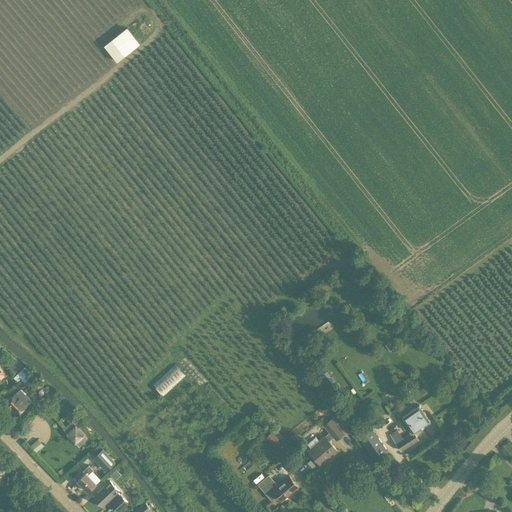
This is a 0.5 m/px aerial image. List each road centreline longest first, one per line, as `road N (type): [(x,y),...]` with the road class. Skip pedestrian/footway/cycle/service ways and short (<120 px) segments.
road 1 (track): [(209,511),(142,419),(188,380)]
road 2 (tertiary): [(433,511),(511,417)]
